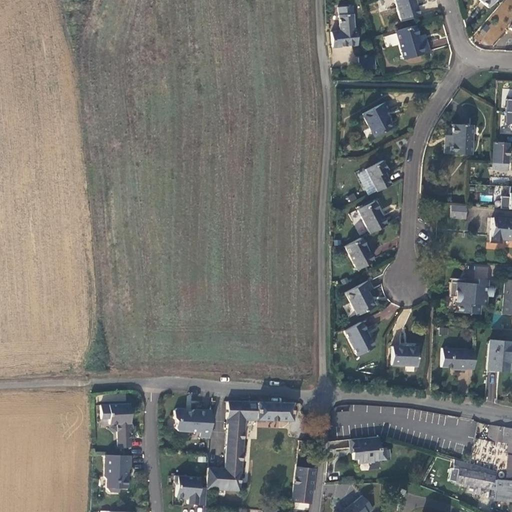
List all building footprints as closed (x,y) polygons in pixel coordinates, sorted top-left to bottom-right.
[(416,17),(410,0),(392,0),(399,22),(416,17)] [(329,48),(355,46),(354,31),(353,31),(351,7),(337,8),(339,32),(329,33),(329,48)] [(417,47),(411,27),(393,32),(401,60),(425,53),(423,45),(417,47)] [(372,57),(364,58),(364,66),(372,65),(372,57)] [(382,105),(360,117),(372,139),(389,129),(382,116),(387,113),(382,105)] [(511,134),(511,110),(504,110),(503,123),(511,124),(510,135),(511,134)] [(468,126),(449,126),(449,137),(449,145),(442,145),(442,154),(468,154),(468,126)] [(498,144),(491,144),(490,164),(490,170),(504,171),(505,141),(498,140),(498,144)] [(363,172),(374,193),(388,186),(381,174),(384,172),(379,163),(363,172)] [(356,212),(368,235),(384,227),(371,204),(356,212)] [(465,219),(465,207),(450,206),(450,218),(465,219)] [(511,220),(490,219),(488,244),(498,245),(498,240),(511,240),(511,220)] [(370,263),(359,240),(343,249),(355,272),(370,263)] [(485,287),(486,281),(462,279),(461,284),(448,283),(447,298),(452,298),(452,307),(456,307),(455,314),(477,315),(478,306),(484,306),(485,297),(490,297),(491,287),(485,287)] [(511,314),(511,280),(503,280),(501,314),(511,314)] [(366,283),(344,294),(356,317),(373,308),(365,294),(371,291),(366,283)] [(372,348),(359,324),(343,333),(356,357),(372,348)] [(405,344),(404,330),(396,331),(397,344),(405,344)] [(508,342),(488,341),(486,370),(506,371),(508,342)] [(415,348),(390,347),(390,366),(415,367),(415,348)] [(464,369),(472,369),(473,351),(464,351),(464,350),(440,349),(439,367),(454,368),(454,370),(464,370),(464,369)] [(222,469),(206,468),(204,488),(237,490),(243,419),(289,421),(290,403),(226,401),(224,424),(225,424),(222,469)] [(130,449),(128,406),(107,406),(99,407),(100,420),(108,420),(108,426),(115,425),(120,429),(116,433),(117,449),(130,449)] [(198,438),(208,438),(210,412),(192,410),(189,412),(184,412),(181,410),(175,410),(172,412),(172,419),(174,421),(173,429),(177,432),(198,433),(198,438)] [(507,444),(505,481),(511,481),(511,429),(488,425),(486,440),(507,444)] [(377,447),(376,436),(348,438),(350,458),(355,458),(356,463),(371,461),(371,459),(387,458),(386,446),(377,447)] [(332,440),(332,447),(347,449),(348,442),(332,440)] [(129,470),(130,457),(103,456),(102,478),(105,480),(105,489),(109,493),(117,493),(118,489),(126,490),(127,478),(124,478),(125,470),(129,470)] [(487,496),(494,498),(496,481),(491,481),(493,471),(469,463),(467,462),(463,462),(458,460),(457,469),(454,482),(487,488),(487,496)] [(289,501),(308,503),(312,469),(294,466),(289,501)] [(198,477),(173,476),(173,484),(175,486),(175,499),(186,499),(186,506),(203,507),(204,489),(198,488),(198,477)] [(511,501),(511,481),(505,481),(496,481),(494,498),(493,500),(511,501)] [(367,511),(371,508),(360,496),(341,511),(367,511)]
